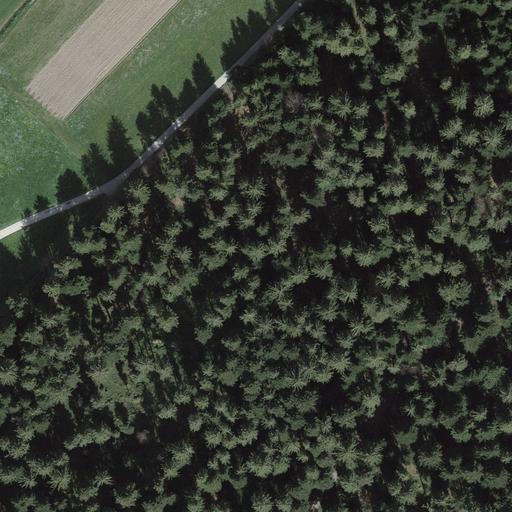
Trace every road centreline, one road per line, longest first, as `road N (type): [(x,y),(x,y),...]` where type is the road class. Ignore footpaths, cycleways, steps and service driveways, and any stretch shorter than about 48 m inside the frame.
road 1 (track): [(306,0),(135,167),(0,235)]
road 2 (track): [(314,511),(407,379),(511,273)]
